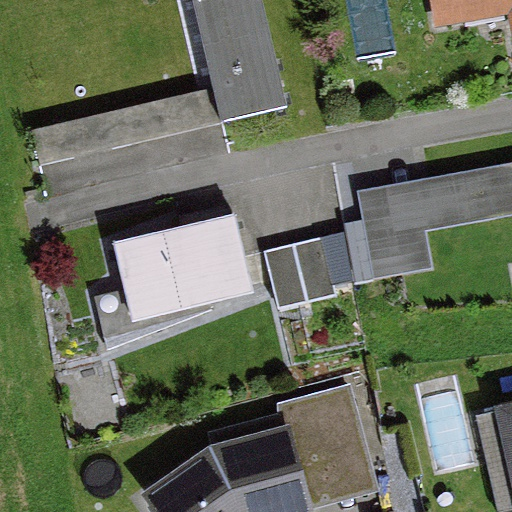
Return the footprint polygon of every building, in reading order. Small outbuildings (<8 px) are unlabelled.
[(186,0),(216,125),(281,110),(255,0),(186,0)] [(511,0),(437,0),(440,13),(498,3),(511,12),(511,0)] [(428,201),(431,220),(490,210),(486,190),(428,201)] [(398,276),(388,217),(357,222),(368,281),(398,276)] [(108,246),(125,316),(246,287),(230,218),(108,246)] [(259,254),(273,312),(331,297),(317,240),(259,254)] [(307,508),(374,490),(347,388),(280,406),(307,508)] [(511,461),(511,408),(501,411),(511,461)] [(302,511),(280,434),(224,450),(195,460),(144,497),(154,511),(302,511)]
